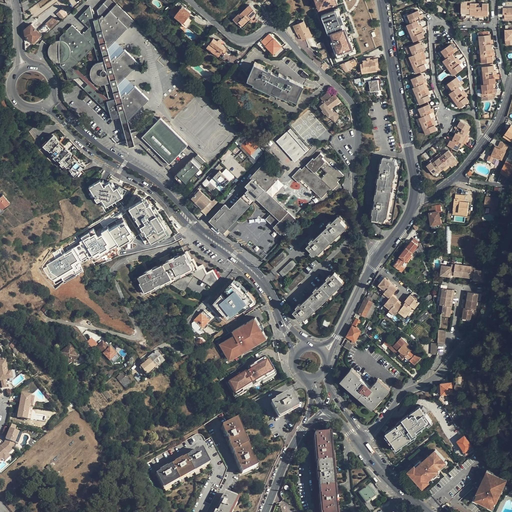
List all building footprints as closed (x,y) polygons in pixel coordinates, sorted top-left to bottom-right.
[(105,0),(96,10),(96,11),(108,23),(123,11),(110,0),(105,0)] [(467,3),(467,1),(461,1),(461,18),(470,18),(470,3),(467,3)] [(479,20),(479,4),(476,4),(476,3),(470,3),(470,18),(470,20),(479,20)] [(488,3),(482,3),(482,4),(479,4),(479,20),(488,21),(488,3)] [(250,17),(251,18),(255,15),(254,14),(256,12),(249,4),(240,13),(233,19),(237,23),(238,21),(242,25),(250,17)] [(58,63),(59,65),(70,55),(88,39),(92,35),(93,35),(95,33),(106,24),(107,23),(108,23),(96,11),(98,18),(96,18),(92,19),(88,6),(77,18),(87,27),(81,34),(78,31),(71,25),(59,37),(59,40),(58,40),(56,40),(54,41),(52,42),(50,44),(49,45),(48,48),(47,50),(47,53),(48,56),(50,59),(52,61),(54,62),(56,63),(58,63)] [(182,6),(175,16),(183,23),(182,24),(187,28),(191,22),(186,18),(190,13),(182,6)] [(511,7),(498,7),(498,14),(503,14),(505,14),(505,19),(511,18),(511,7)] [(58,21),(67,13),(65,10),(63,8),(54,16),(58,21)] [(407,15),(411,23),(417,20),(423,17),(422,14),(420,15),(418,10),(407,15)] [(133,21),(123,11),(108,23),(107,23),(119,35),(133,21)] [(265,18),(262,14),(256,19),(259,23),(265,18)] [(58,21),(54,16),(39,30),(43,35),(59,22),(58,21)] [(252,19),(251,18),(250,17),(242,25),(238,21),(237,23),(242,28),(252,19)] [(407,25),(410,33),(423,28),(421,25),(420,25),(417,20),(411,23),(407,25)] [(297,25),(300,34),(302,33),(303,37),(302,38),(303,41),(312,38),(309,29),(308,29),(305,22),(297,25)] [(110,45),(119,35),(107,23),(106,24),(95,33),(93,35),(108,53),(107,48),(110,45)] [(25,34),(34,44),(39,39),(38,37),(40,35),(31,24),(25,29),(25,34)] [(357,26),(321,41),(325,48),(333,67),(368,51),(364,42),(363,39),(357,26)] [(424,31),(423,28),(410,33),(414,41),(425,37),(422,32),(424,31)] [(362,33),(365,38),(366,41),(373,38),(369,30),(362,33)] [(269,34),(262,41),(273,53),(281,46),(269,34)] [(491,43),(491,40),(490,34),(479,36),(480,44),(491,43)] [(90,77),(91,79),(100,70),(110,59),(108,54),(108,53),(93,35),(92,35),(88,39),(70,55),(59,65),(59,66),(65,72),(68,80),(74,78),(80,76),(71,68),(74,66),(93,46),(98,62),(97,62),(95,63),(93,64),(92,65),(90,67),(89,70),(89,72),(89,74),(89,75),(90,77)] [(219,56),(222,51),(225,47),(220,43),(221,42),(221,40),(220,40),(218,40),(218,41),(213,38),(212,41),(208,38),(203,43),(207,46),(207,47),(219,56)] [(321,41),(319,42),(316,44),(320,51),(325,48),(321,41)] [(420,42),(410,46),(413,55),(420,52),(425,49),(424,46),(423,47),(420,42)] [(492,49),(491,43),(480,44),(481,53),(494,52),(494,49),(492,49)] [(446,58),(453,53),(456,51),(458,50),(456,47),(454,48),(451,44),(441,50),(446,58)] [(123,49),(123,50),(131,57),(123,49)] [(106,102),(88,84),(84,89),(105,109),(110,104),(120,93),(119,89),(117,84),(138,63),(131,57),(123,50),(115,57),(115,55),(110,60),(110,59),(100,70),(91,79),(92,81),(93,82),(96,83),(97,84),(99,84),(101,85),(102,84),(104,84),(108,99),(106,102)] [(422,57),(420,52),(413,55),(409,56),(409,57),(412,65),(425,59),(423,56),(422,57)] [(494,52),(481,53),(482,62),(493,61),(493,55),(495,55),(494,52)] [(443,60),(448,68),(459,59),(457,57),(456,58),(453,53),(446,58),(443,60)] [(370,59),(367,60),(360,61),(362,72),(380,69),(378,57),(370,59)] [(355,58),(340,65),(345,72),(358,64),(355,58)] [(426,63),(425,59),(412,65),(416,73),(427,68),(424,64),(426,63)] [(461,62),(459,59),(448,68),(453,75),(463,68),(460,64),(461,62)] [(255,62),(248,78),(258,83),(257,85),(267,90),(268,88),(271,90),(272,88),(275,90),(275,91),(285,96),(286,94),(295,99),(302,84),(279,73),(278,75),(264,68),(265,66),(255,62)] [(482,66),(483,75),(496,74),(496,70),(494,70),(494,65),(482,66)] [(83,76),(74,66),(71,68),(80,76),(82,79),(87,83),(89,81),(86,78),(90,77),(89,75),(89,74),(83,76)] [(411,78),(414,86),(424,83),(427,81),(426,78),(424,79),(422,74),(411,78)] [(497,77),(496,74),(483,75),(484,84),(493,83),(496,83),(495,77),(497,77)] [(448,83),(453,90),(459,86),(464,82),(462,80),(460,81),(457,76),(448,83)] [(362,77),(354,79),(356,88),(364,86),(362,77)] [(368,92),(381,90),(380,79),(369,81),(370,87),(367,88),(368,92)] [(108,99),(89,81),(87,83),(88,84),(106,102),(108,99)] [(413,87),(416,95),(429,90),(427,87),(426,88),(424,83),(414,86),(413,87)] [(494,88),(493,83),(484,84),(482,84),(482,89),(483,93),(486,93),(486,97),(494,96),(493,92),(495,92),(495,88),(494,88)] [(125,91),(123,93),(140,107),(148,99),(134,85),(127,92),(125,94),(125,91)] [(449,93),(454,100),(466,92),(464,89),(462,91),(459,86),(453,90),(449,93)] [(430,94),(429,90),(416,95),(420,104),(431,99),(428,94),(430,94)] [(328,92),(321,97),(324,101),(325,102),(322,105),(321,106),(323,110),(322,111),(325,115),(327,113),(330,117),(336,121),(340,115),(334,111),(332,112),(330,109),(331,108),(339,101),(335,95),(332,97),(328,92)] [(468,95),(466,92),(454,100),(460,108),(469,101),(466,97),(468,95)] [(128,120),(140,107),(123,93),(121,96),(120,93),(110,104),(105,109),(110,114),(112,119),(120,116),(123,115),(126,114),(128,120)] [(419,108),(422,116),(429,113),(434,111),(433,108),(431,108),(429,104),(419,108)] [(419,118),(422,126),(435,120),(433,117),(432,118),(429,113),(422,116),(419,118)] [(125,133),(126,135),(131,130),(129,125),(128,120),(126,114),(123,115),(120,116),(125,133)] [(136,130),(131,132),(133,138),(137,138),(138,143),(140,143),(149,152),(170,126),(163,120),(159,116),(157,119),(153,116),(140,129),(136,130)] [(436,124),(435,120),(422,126),(426,134),(436,130),(434,125),(436,124)] [(454,127),(456,128),(466,134),(470,126),(460,120),(458,125),(456,124),(454,127)] [(170,126),(149,152),(152,154),(155,158),(165,167),(187,143),(170,126)] [(468,135),(466,134),(456,128),(454,131),(456,132),(453,137),(462,142),(464,143),(468,135)] [(126,135),(127,140),(129,147),(132,146),(135,145),(133,138),(131,132),(131,130),(126,135)] [(241,135),(237,140),(251,154),(258,147),(250,139),(251,139),(244,132),(241,135)] [(71,171),(71,172),(75,176),(75,175),(81,169),(85,164),(82,161),(81,162),(79,160),(79,159),(74,154),(73,155),(72,154),(72,153),(66,147),(66,148),(64,147),(65,146),(60,141),(59,142),(56,140),(57,139),(53,135),(42,146),(45,149),(46,149),(49,151),(50,150),(52,152),(51,153),(54,156),(53,156),(63,165),(64,164),(66,167),(68,166),(70,168),(68,169),(71,171)] [(458,150),(462,142),(453,137),(450,136),(449,139),(450,139),(448,144),(458,150)] [(494,164),(496,159),(501,161),(509,145),(500,141),(498,146),(495,145),(490,157),(488,156),(486,160),(494,164)] [(258,147),(251,154),(256,160),(263,153),(258,147)] [(294,148),(295,157),(304,155),(303,147),(294,148)] [(443,152),(441,154),(449,164),(456,159),(449,149),(444,153),(443,152)] [(183,166),(174,176),(177,179),(180,182),(183,185),(203,164),(202,164),(205,161),(198,153),(194,156),(183,166)] [(322,158),(324,156),(321,154),(314,160),(313,158),(305,166),(303,168),(302,170),(300,168),(292,176),(299,183),(302,180),(322,198),(331,188),(333,190),(336,186),(339,183),(337,182),(343,175),(335,167),(334,169),(322,158)] [(449,164),(441,154),(438,156),(439,157),(435,161),(441,168),(442,170),(449,164)] [(395,163),(393,163),(394,159),(383,157),(373,218),(383,220),(384,216),(386,217),(395,163)] [(434,174),(441,168),(435,161),(432,158),(429,160),(431,162),(427,165),(434,174)] [(509,162),(508,162),(503,173),(511,177),(511,175),(511,159),(509,162)] [(228,228),(236,220),(257,198),(272,213),(280,221),(275,227),(281,233),(295,219),(266,191),(276,180),(278,178),(263,164),(251,177),(253,179),(246,185),(250,188),(230,209),(225,204),(210,220),(226,236),(231,231),(228,228)] [(84,172),(81,169),(75,175),(79,178),(84,172)] [(230,180),(219,170),(213,177),(224,186),(230,180)] [(99,179),(88,186),(95,196),(94,197),(96,201),(101,199),(105,206),(122,195),(116,186),(112,188),(108,181),(104,184),(105,184),(103,185),(99,179)] [(206,179),(202,183),(211,191),(215,187),(206,179)] [(201,210),(206,215),(211,209),(206,205),(211,200),(199,189),(195,194),(191,198),(203,209),(201,210)] [(220,191),(216,195),(220,199),(224,195),(220,191)] [(3,194),(0,196),(0,206),(2,209),(10,202),(3,194)] [(452,210),(453,210),(458,211),(462,212),(462,214),(466,215),(468,202),(464,201),(464,196),(455,194),(454,198),(453,198),(452,210)] [(485,196),(484,206),(491,207),(490,213),(497,214),(498,198),(485,196)] [(142,199),(128,207),(150,242),(156,238),(158,241),(170,234),(149,202),(145,204),(142,199)] [(211,200),(206,205),(211,209),(219,201),(216,199),(214,201),(213,200),(211,200)] [(432,224),(441,223),(439,211),(441,210),(440,205),(429,207),(432,224)] [(266,219),(275,227),(280,221),(272,213),(266,219)] [(311,242),(307,246),(312,251),(315,254),(346,226),(338,217),(331,223),(330,221),(327,224),(328,225),(314,239),(313,238),(310,241),(311,242)] [(239,222),(236,220),(228,228),(231,231),(239,222)] [(403,255),(402,255),(398,259),(398,260),(397,261),(403,262),(404,261),(407,262),(412,255),(411,254),(418,245),(416,243),(412,240),(402,252),(404,254),(403,255)] [(47,267),(43,269),(46,275),(54,283),(81,266),(78,261),(81,260),(73,247),(46,265),(47,267)] [(169,256),(170,258),(178,254),(180,254),(184,252),(182,247),(170,253),(170,254),(169,256)] [(284,250),(270,262),(275,267),(288,255),(284,250)] [(185,252),(184,252),(180,254),(175,257),(176,259),(171,261),(170,259),(165,262),(157,266),(153,268),(154,270),(149,273),(148,271),(143,273),(138,276),(145,291),(155,286),(158,291),(171,284),(183,292),(193,275),(211,286),(218,278),(212,269),(207,272),(202,264),(197,266),(193,259),(190,260),(185,252)] [(293,259),(279,272),(284,277),(297,264),(293,259)] [(402,263),(403,262),(397,261),(394,266),(398,269),(403,263),(402,263)] [(453,274),(461,275),(463,265),(455,264),(454,265),(453,273),(453,274)] [(449,276),(449,273),(450,266),(441,265),(441,269),(440,272),(440,274),(449,276)] [(469,277),(469,276),(471,267),(471,266),(463,265),(461,275),(469,277)] [(482,281),(482,278),(483,275),(483,271),(474,270),(473,276),(472,279),(482,281)] [(300,272),(283,288),(288,293),(305,278),(300,272)] [(298,308),(294,311),(299,316),(302,320),(343,281),(335,272),(331,276),(330,275),(327,277),(328,279),(318,288),(317,287),(314,289),(315,291),(301,305),(299,304),(297,306),(298,308)] [(425,272),(418,280),(427,288),(427,273),(425,272)] [(213,297),(207,303),(222,320),(229,313),(232,317),(255,295),(238,276),(215,298),(213,297)] [(380,288),(384,291),(391,283),(384,277),(378,284),(380,286),(380,288)] [(397,287),(391,283),(384,291),(383,292),(389,297),(392,294),(397,287)] [(442,288),(441,296),(452,298),(453,294),(450,293),(451,292),(453,292),(453,289),(442,288)] [(466,291),(465,299),(476,301),(477,293),(466,291)] [(398,299),(392,294),(389,297),(387,300),(384,304),(390,309),(397,300),(398,299)] [(405,300),(406,301),(412,306),(414,308),(419,302),(409,294),(405,300)] [(452,300),(452,298),(441,296),(439,304),(443,304),(451,305),(451,302),(449,302),(450,300),(452,300)] [(361,304),(369,309),(373,302),(371,301),(365,298),(361,304)] [(464,307),(471,308),(475,309),(476,301),(465,299),(464,307)] [(403,305),(397,300),(390,309),(389,310),(395,315),(398,311),(403,305)] [(406,301),(403,305),(398,311),(404,316),(412,306),(406,301)] [(373,306),(375,303),(373,302),(369,309),(365,317),(368,318),(369,318),(368,317),(373,306)] [(357,312),(364,316),(365,317),(369,309),(361,304),(357,312)] [(449,315),(450,312),(450,309),(451,305),(443,304),(441,314),(449,315)] [(376,307),(375,307),(373,306),(368,317),(369,318),(368,318),(369,319),(376,307)] [(470,318),(470,316),(471,312),(471,308),(464,307),(462,317),(470,318)] [(204,310),(202,312),(210,319),(212,317),(204,310)] [(210,319),(202,312),(191,324),(195,327),(196,326),(200,330),(210,319)] [(427,316),(424,312),(417,319),(420,323),(427,316)] [(256,317),(219,340),(231,360),(268,337),(256,317)] [(355,341),(358,336),(361,330),(357,328),(352,325),(346,335),(355,341)] [(86,342),(92,348),(97,343),(91,337),(86,342)] [(417,354),(415,353),(411,349),(408,346),(410,345),(401,337),(394,344),(391,344),(388,347),(395,353),(398,350),(401,352),(399,355),(402,358),(405,356),(414,364),(422,356),(418,353),(417,354)] [(102,339),(96,347),(111,359),(117,352),(102,339)] [(431,346),(427,350),(432,355),(436,351),(431,346)] [(77,358),(69,347),(61,352),(59,353),(67,365),(77,358)] [(492,350),(487,348),(483,359),(487,361),(492,350)] [(148,359),(145,361),(150,369),(154,366),(155,368),(163,361),(156,352),(148,358),(148,359)] [(6,359),(0,359),(0,378),(0,379),(1,386),(7,385),(5,378),(9,377),(8,371),(6,359)] [(145,372),(150,369),(145,361),(143,363),(140,365),(145,372)] [(268,382),(274,380),(279,378),(276,367),(270,369),(271,372),(261,376),(262,378),(258,379),(261,387),(262,389),(267,387),(266,385),(268,384),(268,382)] [(388,388),(378,380),(375,383),(377,384),(373,388),(352,370),(343,380),(347,383),(348,382),(356,389),(355,390),(373,405),(381,396),(380,395),(384,391),(385,391),(388,388)] [(125,377),(120,382),(125,389),(131,384),(125,377)] [(274,380),(276,387),(281,384),(283,383),(281,379),(279,378),(274,380)] [(452,394),(451,383),(441,384),(442,395),(452,394)] [(103,388),(100,390),(108,400),(111,398),(103,388)] [(20,403),(20,406),(29,408),(31,396),(22,394),(21,400),(20,403)] [(280,399),(271,404),(278,417),(298,407),(291,394),(284,397),(283,396),(279,397),(280,399)] [(429,406),(430,399),(426,399),(420,399),(403,398),(373,439),(379,444),(400,414),(399,413),(405,405),(417,405),(417,406),(429,406)] [(89,412),(82,400),(77,404),(85,415),(89,412)] [(29,408),(20,406),(18,418),(27,420),(29,408)] [(451,421),(443,407),(439,409),(438,410),(445,424),(464,452),(472,447),(464,436),(462,438),(461,436),(462,435),(461,433),(460,434),(451,421)] [(408,419),(416,427),(422,422),(414,414),(408,419)] [(237,459),(239,464),(240,466),(239,467),(242,474),(255,468),(254,464),(253,465),(252,461),(249,454),(247,451),(248,450),(243,439),(242,439),(241,436),(241,435),(238,429),(237,426),(237,425),(235,422),(222,427),(224,432),(225,431),(226,433),(225,434),(226,438),(227,437),(229,441),(228,442),(230,446),(231,445),(231,448),(236,460),(237,459)] [(19,433),(10,429),(6,440),(15,444),(19,433)] [(19,433),(15,444),(18,445),(23,434),(19,433)] [(329,433),(314,434),(321,511),(336,511),(331,454),(329,433)] [(6,440),(4,443),(13,449),(15,444),(6,440)] [(4,443),(0,446),(0,460),(6,455),(13,449),(4,443)] [(436,450),(422,462),(416,467),(415,466),(409,471),(417,480),(419,482),(422,484),(427,479),(433,474),(438,469),(437,468),(439,465),(440,466),(446,461),(436,450)] [(190,457),(189,456),(182,460),(181,459),(179,460),(180,462),(175,465),(174,464),(167,468),(166,467),(164,468),(165,470),(160,473),(156,475),(163,487),(207,464),(201,451),(197,453),(196,452),(194,453),(195,454),(190,457)] [(481,489),(481,491),(478,496),(477,499),(479,500),(489,505),(493,507),(494,503),(497,496),(499,497),(500,494),(498,493),(499,490),(500,488),(503,489),(505,483),(503,482),(504,480),(503,479),(491,473),(490,473),(488,475),(486,474),(484,480),(486,481),(485,483),(483,486),(481,485),(480,488),(481,489)] [(429,482),(427,479),(422,484),(421,485),(423,487),(429,482)] [(211,488),(199,511),(206,511),(217,491),(211,488)] [(367,488),(360,493),(366,502),(374,496),(367,488)] [(222,502),(221,504),(217,511),(230,511),(236,500),(224,494),(220,501),(222,502)]
